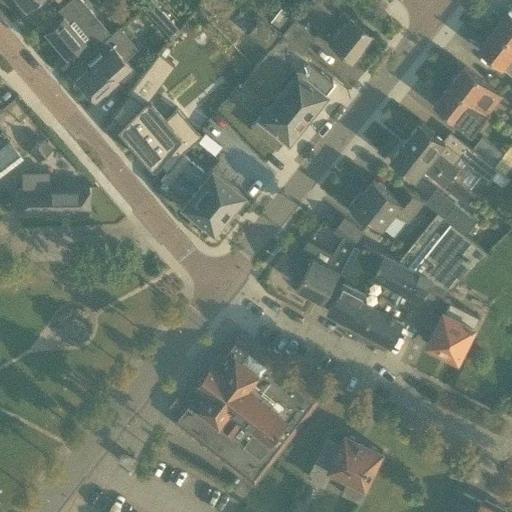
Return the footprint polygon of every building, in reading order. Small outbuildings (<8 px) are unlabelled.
[(230,0),(216,0),(209,8),(242,42),(239,46),(258,61),(250,71),(305,116),(323,93),(322,92),(332,81),(306,59),(309,56),(302,50),(282,33),(261,15),(254,24),(230,0)] [(306,0),(306,1),(323,16),(334,3),(329,0),(306,0)] [(263,15),(281,29),(291,16),(273,2),(263,15)] [(145,10),(151,17),(159,10),(153,3),(145,10)] [(62,14),(43,30),(65,55),(84,40),(69,23),(81,12),(74,4),(62,15),(62,14)] [(511,11),(509,9),(494,29),(511,42),(511,11)] [(349,16),(341,10),(337,14),(345,20),(328,41),(351,59),(371,34),(349,16)] [(293,20),(282,33),(302,50),(313,36),(293,20)] [(92,50),(99,58),(75,79),(94,100),(106,90),(110,94),(136,71),(125,59),(124,60),(114,48),(129,35),(119,24),(92,50)] [(511,42),(494,29),(479,48),(511,74),(511,42)] [(465,65),(449,85),(486,114),(502,95),(465,65)] [(305,116),(250,71),(240,84),(263,103),(269,96),(273,99),(259,116),(250,128),(276,149),(285,138),(287,139),(305,116)] [(471,133),(486,114),(449,85),(434,104),(471,133)] [(196,131),(176,107),(164,118),(150,102),(150,101),(149,101),(149,100),(148,100),(147,100),(147,99),(146,99),(145,99),(144,99),(144,100),(143,100),(142,100),(142,101),(141,101),(141,102),(129,93),(127,92),(110,114),(119,124),(116,127),(130,144),(133,141),(143,153),(154,165),(154,166),(155,166),(156,166),(156,165),(157,164),(165,172),(181,152),(197,132),(196,131)] [(450,131),(443,139),(420,121),(405,140),(452,177),(459,183),(467,190),(480,173),(464,161),(473,149),(472,148),(450,131)] [(472,148),(494,165),(504,153),(482,136),(472,148)] [(7,138),(0,143),(0,173),(6,169),(21,157),(9,141),(7,138)] [(43,140),(29,151),(37,161),(51,150),(43,140)] [(459,183),(452,177),(405,140),(391,159),(416,178),(423,169),(444,186),(452,193),(459,183)] [(494,165),(472,148),(473,149),(464,161),(480,173),(489,180),(498,169),(494,165)] [(180,205),(181,205),(212,231),(242,194),(209,167),(194,187),(180,205)] [(15,183),(15,212),(46,211),(46,216),(89,215),(88,186),(76,186),(76,183),(72,182),(72,178),(58,178),(58,186),(42,187),(41,182),(15,183)] [(361,190),(347,208),(365,222),(367,220),(368,220),(370,217),(385,229),(397,213),(407,221),(424,200),(403,184),(394,195),(374,179),(364,192),(361,190)] [(444,217),(466,234),(477,220),(455,203),(444,217)] [(349,326),(359,334),(390,344),(391,342),(393,343),(401,327),(414,333),(420,324),(432,307),(442,297),(452,287),(488,251),(474,240),(466,234),(444,217),(438,211),(399,260),(364,241),(327,311),(341,317),(343,312),(351,316),(349,321),(351,323),(349,326)] [(324,300),(353,244),(363,232),(344,217),(335,229),(344,236),(340,241),(328,264),(313,256),(297,286),(324,300)] [(432,307),(420,324),(434,332),(428,343),(458,358),(479,316),(442,297),(432,307)] [(255,485),(264,474),(321,399),(281,368),(279,371),(272,365),(274,362),(237,333),(221,354),(220,353),(213,362),(212,362),(195,384),(196,385),(189,393),(190,394),(171,419),(187,431),(255,485)] [(346,433),(341,444),(327,438),(308,477),(324,484),(331,469),(349,478),(342,493),(358,501),(383,451),(346,433)] [(132,457),(123,452),(118,460),(127,466),(132,457)] [(494,508),(482,501),(476,511),(505,511),(507,509),(496,504),(494,508)]
